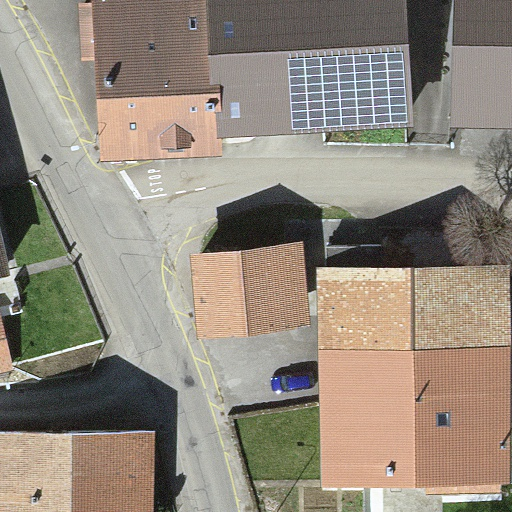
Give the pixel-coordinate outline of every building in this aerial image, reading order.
[(205,129),(203,0),(85,0),(87,154),(206,153),(205,129)] [(203,0),(205,129),(398,127),(397,0),(203,0)] [(511,0),(448,0),(444,126),(511,128),(511,0)] [(296,253),(184,257),(187,333),(298,329),(296,253)] [(504,273),(315,270),(312,486),(511,488),(511,433),(502,434),(504,273)] [(140,511),(141,436),(0,436),(0,511),(140,511)]
